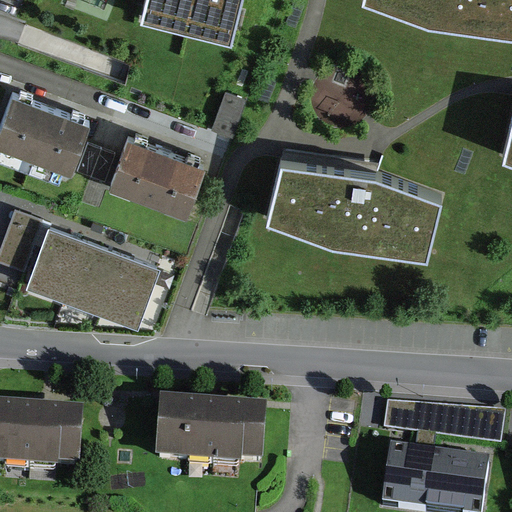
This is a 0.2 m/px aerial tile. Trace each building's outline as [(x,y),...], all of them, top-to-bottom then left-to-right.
[(146,0),(143,11),(231,33),(239,0),(146,0)] [(511,0),(382,0),(426,17),(511,27),(511,0)] [(216,126),(234,131),(245,95),(227,90),(216,126)] [(44,106),(13,95),(0,129),(0,139),(69,165),(85,121),(44,106)] [(511,106),(502,153),(511,156),(511,106)] [(165,150),(128,137),(112,182),(188,209),(204,164),(165,150)] [(363,166),(279,156),(264,212),(336,239),(425,250),(438,194),(363,166)] [(76,237),(48,226),(25,288),(137,329),(160,268),(140,260),(110,249),(76,237)] [(387,428),(503,443),(507,414),(391,399),(387,428)] [(217,410),(164,406),(160,456),(237,461),(237,456),(255,458),(258,413),(217,410)] [(31,413),(0,411),(0,462),(55,465),(56,461),(73,462),(76,416),(31,413)] [(429,511),(481,511),(489,461),(425,452),(391,447),(383,506),(429,511)]
